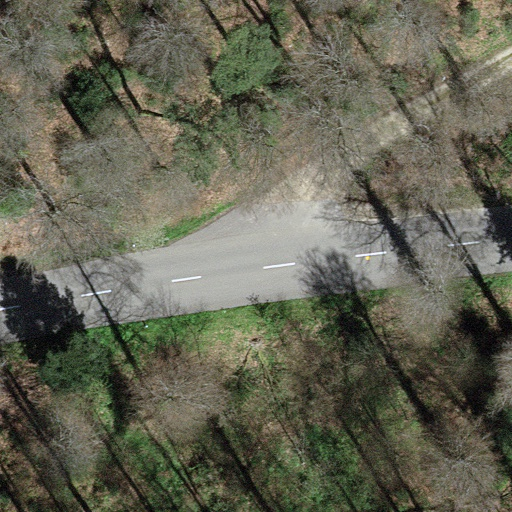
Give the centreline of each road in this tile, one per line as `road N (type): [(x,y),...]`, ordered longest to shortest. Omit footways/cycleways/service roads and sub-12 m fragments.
road 1 (tertiary): [(0,308),(393,247),(511,240)]
road 2 (track): [(511,61),(200,273)]
